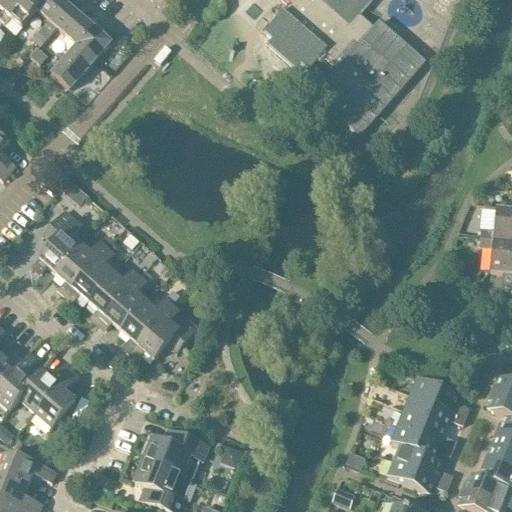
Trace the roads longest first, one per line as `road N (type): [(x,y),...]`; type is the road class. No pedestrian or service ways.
road 1 (residential): [(63,511),(119,392),(0,281)]
road 2 (residential): [(0,205),(168,27),(136,0)]
